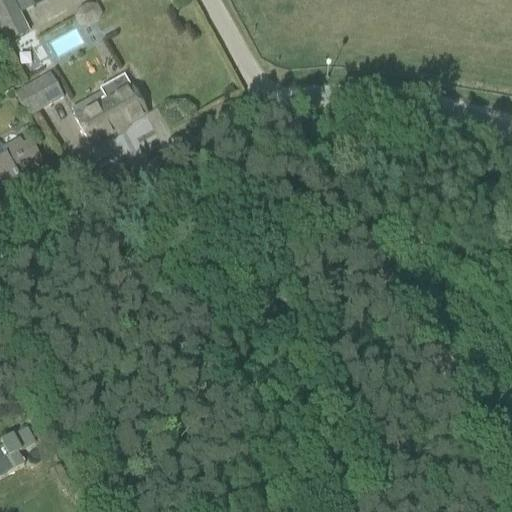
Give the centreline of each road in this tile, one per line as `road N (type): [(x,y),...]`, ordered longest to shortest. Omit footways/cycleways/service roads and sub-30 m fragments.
road 1 (track): [(271,109),(390,268),(511,455)]
road 2 (unclassified): [(0,263),(271,109)]
road 3 (unclassified): [(271,109),(319,95),(357,95),(511,130)]
road 4 (unclassified): [(271,109),(209,0)]
